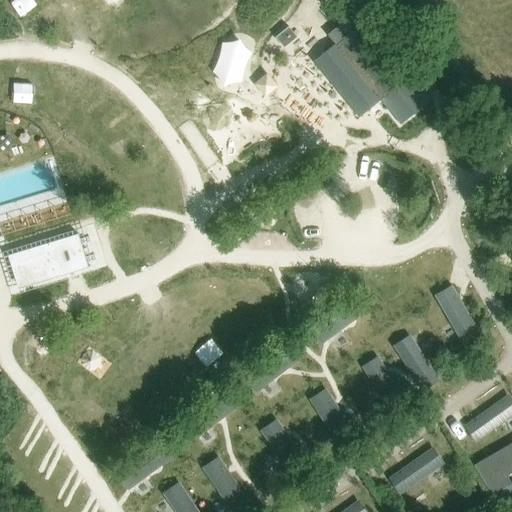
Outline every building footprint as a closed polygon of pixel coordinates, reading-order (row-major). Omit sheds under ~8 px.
[(401,120),(431,96),(407,66),(412,61),(400,46),(394,51),(360,9),(335,29),(343,39),(338,44),(401,120)] [(77,230),(7,250),(16,283),(86,263),(77,230)] [(453,286),(436,296),(463,342),(479,333),(453,286)] [(355,296),(312,328),(324,344),(367,312),(355,296)] [(409,336),(394,346),(424,392),(439,382),(409,336)] [(288,343),(246,376),(259,393),(301,360),(288,343)] [(408,404),(380,356),(364,365),(392,413),(408,404)] [(357,435),(329,388),(312,399),(340,446),(357,435)] [(224,392),(182,426),(196,442),(238,408),(224,392)] [(511,394),(511,393),(466,426),(478,442),(511,416),(511,394)] [(308,463),(278,419),(262,430),(292,474),(308,463)] [(162,441),(119,474),(131,490),(174,457),(162,441)] [(511,484),(511,483),(507,476),(511,473),(511,444),(475,466),(492,496),(511,484)] [(434,447),(391,479),(403,495),(446,464),(434,447)] [(234,511),(251,502),(221,456),(204,467),(233,511),(234,511)] [(200,511),(181,482),(164,493),(176,511),(200,511)] [(368,511),(360,500),(344,511),(368,511)]
